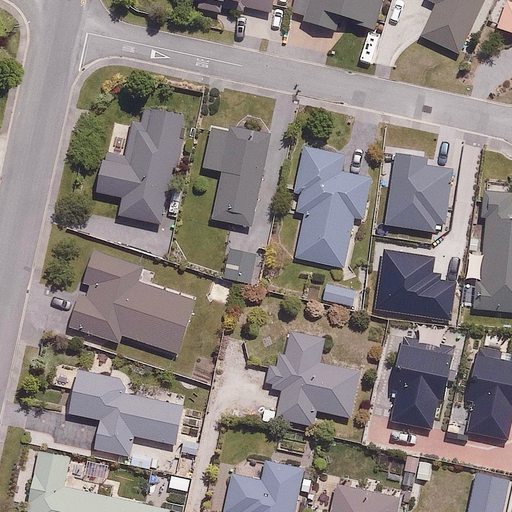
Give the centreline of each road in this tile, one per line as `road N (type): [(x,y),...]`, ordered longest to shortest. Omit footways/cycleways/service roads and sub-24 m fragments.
road 1 (residential): [(511,124),(59,26)]
road 2 (residential): [(59,26),(0,303)]
